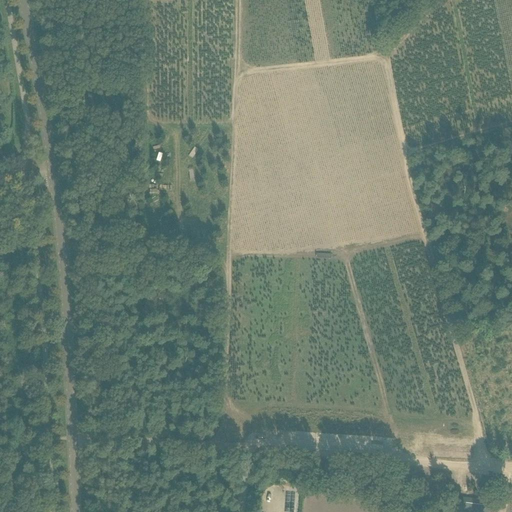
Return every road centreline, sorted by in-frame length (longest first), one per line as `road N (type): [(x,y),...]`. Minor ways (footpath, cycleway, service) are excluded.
road 1 (track): [(486,465),(404,151),(375,0)]
road 2 (track): [(217,448),(225,402),(236,0)]
road 3 (track): [(72,441),(511,466)]
road 4 (tertiary): [(75,511),(54,177)]
road 5 (track): [(441,0),(385,56),(236,73)]
road 6 (tertiary): [(54,177),(23,0)]
